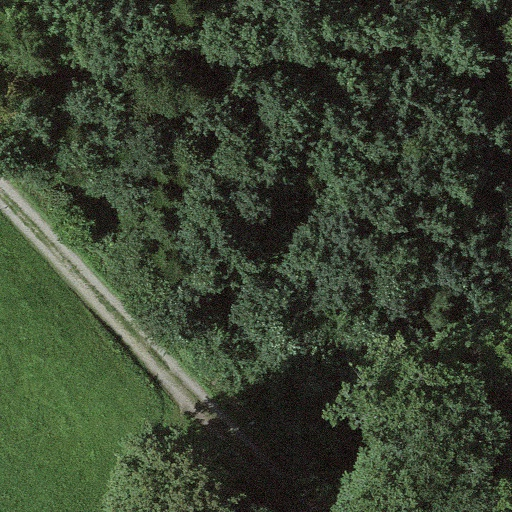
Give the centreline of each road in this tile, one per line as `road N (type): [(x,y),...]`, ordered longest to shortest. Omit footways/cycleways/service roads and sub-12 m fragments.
road 1 (track): [(0,68),(372,43),(441,58),(511,89)]
road 2 (track): [(0,195),(332,511)]
road 3 (track): [(372,43),(511,61)]
